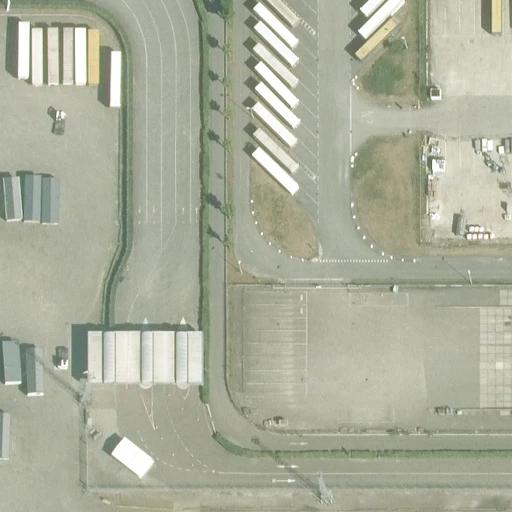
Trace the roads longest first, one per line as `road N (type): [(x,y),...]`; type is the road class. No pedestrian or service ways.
road 1 (unclassified): [(157,0),(171,48),(157,430),(172,458),(206,474),(511,476)]
road 2 (unclassified): [(203,0),(210,13),(215,389),(225,428),(254,445),(511,445)]
road 3 (unclassified): [(240,0),(241,217),(252,257),(283,273),(343,273)]
road 4 (unclassified): [(343,273),(331,220),(331,0)]
road 5 (unclassified): [(343,273),(511,273)]
